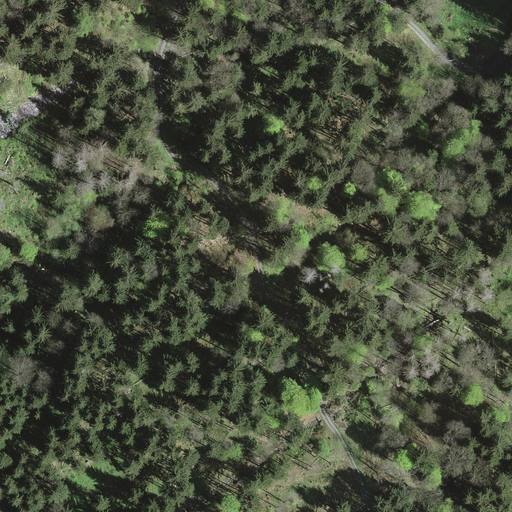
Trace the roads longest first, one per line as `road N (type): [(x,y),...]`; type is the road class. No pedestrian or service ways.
road 1 (track): [(181,0),(166,59),(166,152),(210,177),(237,207),(263,285),(329,408),(364,511)]
road 2 (track): [(511,58),(492,68),(455,64),(380,0)]
